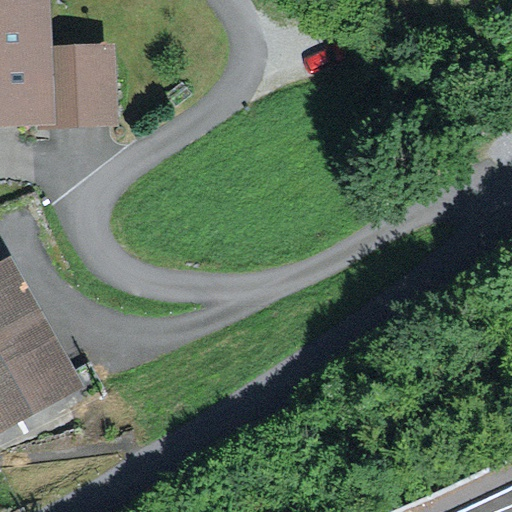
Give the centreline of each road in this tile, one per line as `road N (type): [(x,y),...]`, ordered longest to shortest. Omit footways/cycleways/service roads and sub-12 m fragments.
road 1 (residential): [(511,178),(354,269),(271,297),(173,287),(125,245),(128,196),(271,96),(282,34),(253,0)]
road 2 (unclassified): [(71,511),(199,443),(511,213)]
